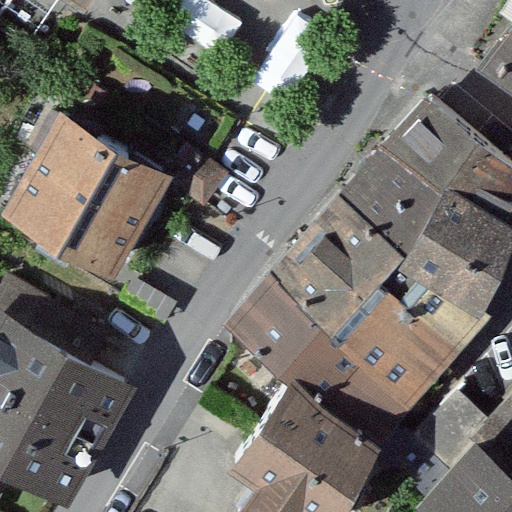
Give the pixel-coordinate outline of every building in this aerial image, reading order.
[(511,23),(485,67),(511,83),(511,23)] [(76,99),(10,207),(99,261),(164,153),(76,99)] [(511,205),(511,174),(435,101),(224,337),(284,391),(226,481),(253,498),(243,511),(345,511),(399,414),(480,320),(511,205)] [(133,379),(0,300),(0,511),(31,511),(38,496),(63,503),(133,379)] [(511,511),(511,409),(419,511),(511,511)]
